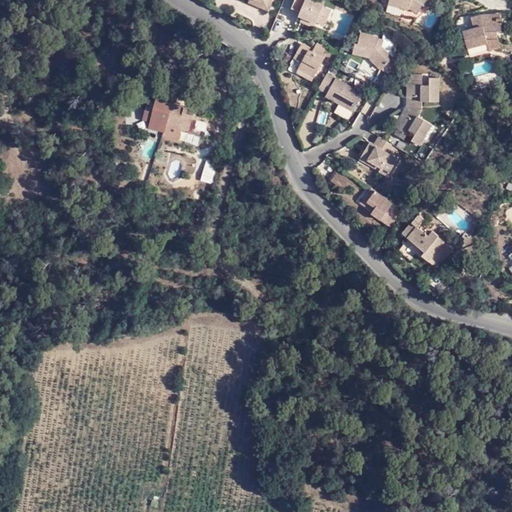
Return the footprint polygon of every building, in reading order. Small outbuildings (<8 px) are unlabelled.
[(250,0),(247,8),(266,16),(268,12),(253,6),(255,0),(250,0)] [(255,0),(253,6),(268,12),(272,0),(255,0)] [(301,17),(313,23),(315,24),(322,6),(306,0),(293,0),(290,7),(299,11),(297,16),(301,17)] [(387,0),(386,7),(406,13),(407,9),(416,14),(421,6),(425,8),(429,0),(387,0)] [(327,26),(333,7),(324,4),(319,23),(327,26)] [(467,49),(487,44),(487,40),(498,38),(497,34),(500,33),(502,22),(503,22),(503,13),(483,14),(482,17),(471,18),(474,30),(463,32),(467,49)] [(311,28),(313,23),(301,17),(298,22),(311,28)] [(368,58),(381,72),(392,60),(380,49),(381,42),(376,41),(377,39),(358,35),(356,47),(354,46),(352,57),(362,59),(363,57),(368,58)] [(487,40),(487,44),(488,51),(499,50),(498,38),(487,40)] [(321,63),(325,55),(326,54),(314,47),(308,56),(298,50),(290,63),(299,67),(296,72),(312,80),(321,63)] [(330,68),(335,60),(325,55),(321,63),(330,68)] [(312,80),(296,72),(294,77),(310,84),(312,80)] [(421,76),(409,76),(409,98),(407,98),(407,105),(403,113),(405,117),(394,134),(404,140),(410,131),(415,134),(412,141),(419,145),(431,126),(418,118),(422,110),(422,102),(438,102),(437,78),(429,78),(429,87),(421,87),(421,76)] [(326,77),(318,92),(326,97),(326,100),(352,114),(362,96),(326,77)] [(152,118),(168,122),(169,122),(174,105),(160,101),(158,111),(155,111),(152,118)] [(182,127),(182,130),(190,133),(193,122),(195,113),(188,111),(189,109),(174,105),(169,122),(182,127)] [(166,126),(171,127),(182,130),(182,127),(169,122),(168,122),(166,126)] [(389,153),(394,145),(378,136),(373,144),(369,142),(363,152),(368,155),(366,158),(380,167),(378,172),(387,176),(397,158),(389,153)] [(148,139),(146,156),(156,157),(159,140),(148,139)] [(368,155),(363,152),(358,160),(378,172),(380,167),(366,158),(368,155)] [(214,183),(217,161),(205,159),(202,182),(214,183)] [(329,181),(343,191),(350,179),(337,170),(329,181)] [(360,202),(373,212),(375,208),(368,202),(375,190),(371,187),(360,202)] [(390,227),(398,212),(388,206),(391,202),(375,190),(368,202),(375,208),(373,212),(372,213),(390,227)] [(388,206),(398,212),(400,208),(391,202),(388,206)] [(421,255),(427,260),(443,241),(437,236),(433,240),(428,235),(417,227),(424,220),(418,215),(402,234),(407,239),(398,250),(407,257),(416,246),(423,252),(421,255)] [(431,231),(428,235),(433,240),(437,236),(431,231)] [(427,260),(433,266),(449,247),(443,241),(427,260)] [(449,247),(433,266),(436,268),(452,249),(449,247)]
